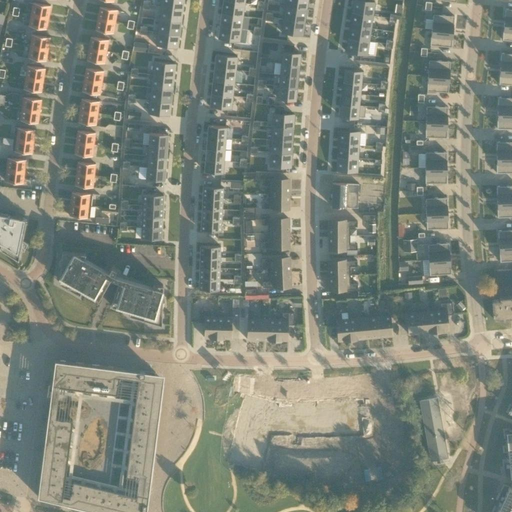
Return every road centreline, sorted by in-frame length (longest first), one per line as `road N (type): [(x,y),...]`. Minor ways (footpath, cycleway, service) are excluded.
road 1 (residential): [(315,359),(306,227),(328,0)]
road 2 (residential): [(206,0),(186,139),(180,356)]
road 3 (residential): [(476,0),(464,201),(479,345)]
road 4 (residential): [(78,0),(44,254),(23,285)]
road 5 (residential): [(180,356),(63,341),(48,333),(23,285)]
road 6 (residential): [(479,345),(315,359)]
road 7 (residential): [(315,359),(180,356)]
